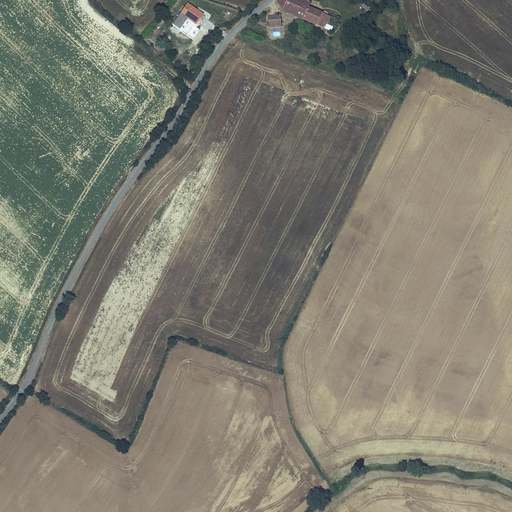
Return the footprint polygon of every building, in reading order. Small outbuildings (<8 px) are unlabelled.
[(287,0),(279,0),(277,3),(283,10),(287,0)] [(287,0),(283,10),(324,28),(329,16),(309,7),(296,2),(296,0),(287,0)] [(178,14),(188,21),(189,19),(191,21),(190,22),(195,26),(199,21),(196,19),(200,14),(185,4),(178,14)] [(281,24),(281,16),(273,16),(273,17),(270,17),(271,22),(272,23),(274,23),(274,24),(281,24)] [(336,19),(329,16),(324,28),(331,31),(336,19)] [(153,44),(156,37),(150,34),(147,40),(153,44)]
